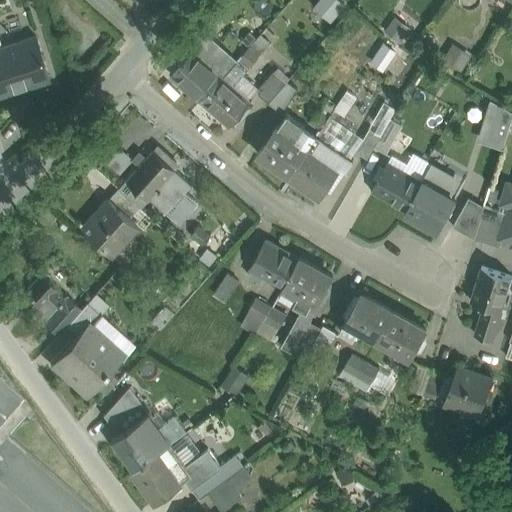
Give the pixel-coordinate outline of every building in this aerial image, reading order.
[(337,0),(312,0),(307,5),(324,22),(342,5),(337,0)] [(381,29),(394,39),(405,25),(391,15),(381,29)] [(34,34),(0,44),(0,95),(49,79),(34,34)] [(195,49),(173,74),(201,99),(223,74),(234,62),(206,37),(195,50),(195,49)] [(380,40),(365,59),(378,69),(392,49),(380,40)] [(458,69),(469,53),(449,41),(439,57),(458,69)] [(249,46),(239,57),(249,66),(259,55),(249,46)] [(274,69),(260,85),(263,87),(259,92),(269,101),(287,81),(274,69)] [(252,100),(223,74),(201,99),(201,100),(229,125),(252,100)] [(284,85),(270,102),(281,111),(295,93),(284,85)] [(511,107),(485,99),(473,138),(500,146),(511,108),(511,107)] [(382,104),(369,127),(380,135),(390,117),(394,110),(382,104)] [(329,116),(318,108),(309,120),(320,128),(329,116)] [(277,125),(258,152),(289,174),(289,173),(317,133),(287,113),(278,126),(277,125)] [(356,134),(329,116),(320,128),(317,133),(289,173),(289,174),(321,195),(342,165),(347,168),(353,158),(346,153),(353,144),(351,142),(356,134)] [(380,135),(375,145),(387,152),(403,124),(390,117),(380,135)] [(369,127),(354,149),(368,157),(375,145),(380,135),(369,127)] [(158,144),(127,179),(149,198),(176,168),(173,165),(177,161),(158,144)] [(458,154),(441,145),(433,158),(450,168),(458,154)] [(407,163),(392,154),(372,190),(405,209),(422,179),(404,169),(407,163)] [(440,189),(422,179),(405,209),(439,228),(455,198),(454,197),(457,191),(444,183),(440,189)] [(511,205),(509,213),(510,213),(502,236),(511,239),(511,183),(508,182),(502,202),(511,205)] [(140,206),(119,187),(110,197),(131,216),(140,206)] [(110,197),(84,226),(110,250),(137,221),(131,216),(110,197)] [(188,211),(172,197),(161,209),(177,223),(188,211)] [(485,205),(474,238),(499,245),(502,236),(510,213),(509,213),(485,205)] [(211,235),(199,225),(191,234),(203,244),(211,235)] [(300,256),(266,238),(250,267),(252,267),(248,274),(261,281),(265,275),(283,285),(300,256)] [(300,256),(283,285),(284,286),(279,294),(307,309),(311,302),(316,304),(333,275),(300,256)] [(511,275),(511,274),(482,265),(471,299),(484,304),(475,333),(493,339),(503,309),(502,308),(511,275)] [(41,272),(13,303),(20,311),(25,305),(33,313),(34,313),(42,321),(43,321),(64,298),(63,297),(55,290),(57,288),(41,272)] [(228,272),(214,292),(226,300),(239,280),(228,272)] [(394,309),(361,291),(345,320),(340,329),(354,337),(359,328),(378,338),(394,309)] [(64,298),(43,321),(57,335),(67,324),(81,308),(66,294),(63,297),(64,298)] [(271,306),(256,297),(249,310),(264,319),(271,306)] [(81,308),(67,324),(79,335),(88,324),(90,326),(97,317),(100,313),(87,302),(81,308)] [(285,314),(271,306),(264,319),(278,326),(285,314)] [(427,328),(394,309),(378,338),(398,350),(394,356),(406,363),(410,356),(411,357),(427,328)] [(264,319),(249,310),(245,317),(260,325),(264,319)] [(299,314),(281,346),(304,359),(311,347),(324,324),(323,324),(322,326),(299,314)] [(79,335),(57,360),(66,369),(65,370),(86,389),(103,370),(104,371),(107,367),(106,366),(119,352),(90,326),(88,324),(79,335)] [(324,324),(311,347),(323,353),(336,331),(324,324)] [(352,353),(345,366),(358,373),(366,361),(352,353)] [(379,368),(366,361),(358,373),(371,381),(372,381),(376,374),(379,368)] [(432,368),(418,364),(410,389),(424,394),(424,393),(432,369),(432,368)] [(231,365),(221,380),(236,389),(246,374),(231,365)] [(492,379),(457,366),(444,401),(459,407),(461,402),(480,409),(492,379)] [(432,368),(432,369),(424,393),(436,398),(445,373),(432,368)] [(385,379),(376,374),(372,381),(371,381),(370,383),(379,388),(385,379)] [(128,385),(103,414),(116,432),(147,410),(128,385)] [(116,432),(109,438),(132,469),(132,468),(169,441),(171,440),(148,409),(116,432)] [(169,441),(132,468),(155,500),(181,481),(181,482),(186,479),(191,486),(193,485),(223,463),(221,461),(218,462),(208,448),(186,464),(169,441)] [(223,463),(193,485),(201,497),(228,477),(243,466),(235,455),(223,463)] [(251,477),(243,466),(228,477),(236,488),(251,477)] [(228,477),(209,491),(223,510),(242,496),(236,488),(228,477)]
